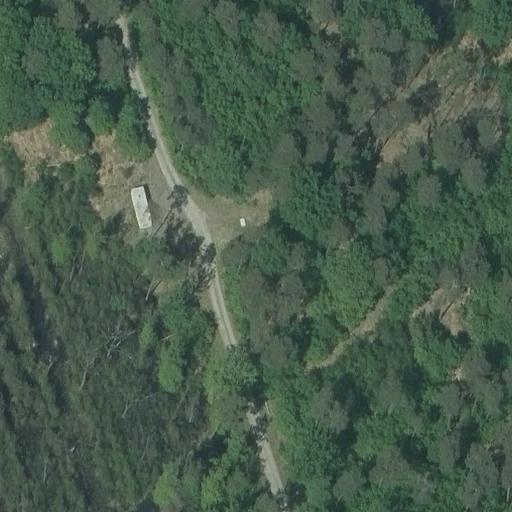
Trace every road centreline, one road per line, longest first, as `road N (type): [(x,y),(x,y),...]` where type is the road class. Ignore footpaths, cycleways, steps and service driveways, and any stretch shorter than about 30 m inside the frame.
road 1 (track): [(128,0),(287,511)]
road 2 (track): [(158,511),(511,182)]
